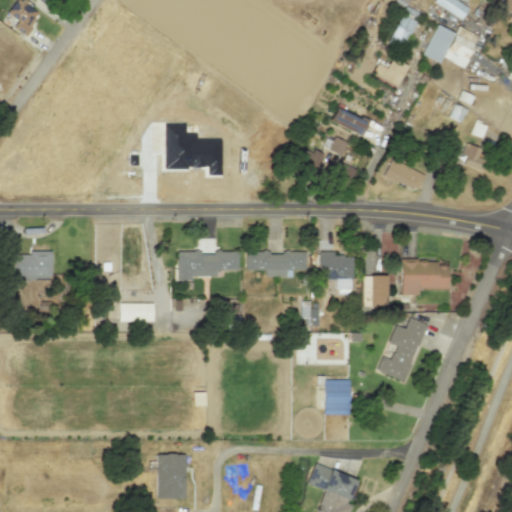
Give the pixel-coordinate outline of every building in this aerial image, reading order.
[(13,0),(0,20),(23,35),(37,14),(17,0),(13,0)] [(432,0),(432,2),(460,19),(467,7),(454,0),(432,0)] [(511,0),(503,0),(500,7),(511,13),(507,22),(511,25),(511,0)] [(386,42),(401,49),(414,22),(399,14),(386,42)] [(420,55),(437,63),(439,57),(461,67),(476,35),(456,26),(453,33),(434,24),(420,55)] [(385,67),(374,63),(368,78),(395,88),(404,64),(389,58),(385,67)] [(464,109),(451,104),(446,117),(459,122),(464,109)] [(327,120),(358,135),(365,122),(334,106),(327,120)] [(193,139),(219,139),(218,175),(204,174),(204,165),(200,166),(200,167),(188,167),(188,166),(184,166),(184,169),(162,169),(161,124),(182,123),(182,132),(193,133),(193,139)] [(345,143),(332,137),(326,150),(339,156),(345,143)] [(453,160),(479,172),(488,153),(462,141),(453,160)] [(423,174),(388,159),(381,176),(415,191),(423,174)] [(175,280),(189,280),(189,276),(215,276),(215,270),(235,270),(235,252),(197,252),(197,251),(175,251),(175,280)] [(48,252),(12,253),(12,280),(49,280),(48,252)] [(304,252),(243,252),(243,270),(263,270),(263,277),(284,277),(284,269),(304,270),(304,252)] [(333,279),(334,294),(350,294),(350,253),(318,253),(318,279),(333,279)] [(398,295),(415,294),(415,289),(445,288),(445,260),(397,262),(398,295)] [(360,275),(361,307),(385,306),(384,275),(360,275)] [(316,302),(299,301),(299,324),(316,324),(316,302)] [(117,303),(117,322),(150,321),(150,303),(117,303)] [(373,371),(402,382),(424,324),(406,317),(402,328),(392,325),(385,343),(393,345),(388,360),(378,356),(373,371)] [(321,414),(346,414),(346,379),(321,379),(321,414)] [(154,454),(154,498),(182,498),(182,454),(154,454)] [(345,511),(350,497),(356,479),(311,464),(304,484),(322,490),(314,511),(345,511)]
